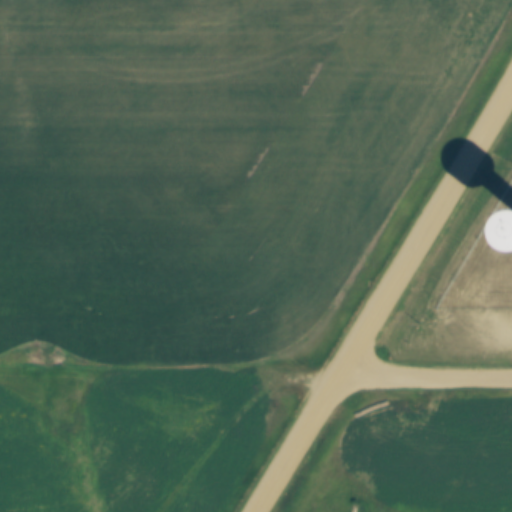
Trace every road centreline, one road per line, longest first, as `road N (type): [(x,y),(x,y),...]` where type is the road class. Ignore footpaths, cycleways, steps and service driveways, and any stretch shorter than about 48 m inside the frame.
road 1 (tertiary): [(511,89),(256,511)]
road 2 (residential): [(511,379),(339,376)]
